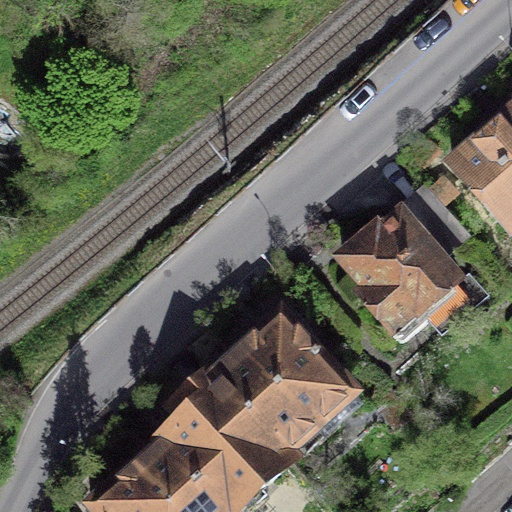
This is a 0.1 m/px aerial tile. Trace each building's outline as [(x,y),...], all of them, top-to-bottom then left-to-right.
[(511,113),(451,167),(510,235),(511,232),(511,113)] [(375,233),(342,261),(368,291),(361,297),(401,344),(427,322),(419,314),(455,284),(438,264),(469,238),(428,189),(396,216),(400,220),(379,238),(375,233)] [(354,395),(280,314),(241,350),(212,376),(286,456),(354,395)] [(286,456),(212,376),(172,412),(184,425),(158,448),(217,511),(235,511),(291,461),(286,456)] [(217,511),(158,448),(91,508),(95,511),(217,511)]
